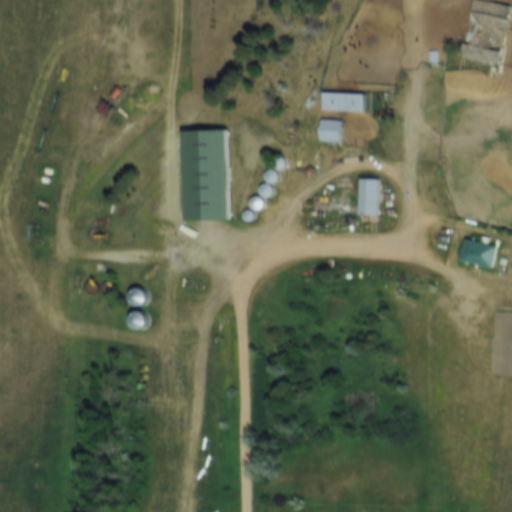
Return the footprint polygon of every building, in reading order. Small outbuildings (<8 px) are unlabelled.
[(463,60),(501,66),(511,6),(473,0),(463,60)] [(365,113),(365,94),(323,93),(323,112),(365,113)] [(342,121),(321,121),(321,143),(342,143),(342,121)] [(184,221),(229,220),(229,130),(183,130),(184,221)] [(379,216),(379,180),(360,180),(360,216),(379,216)] [(498,243),(465,240),(463,264),(496,267),(498,243)] [(134,289),(134,305),(147,305),(147,289),(134,289)] [(134,331),(147,330),(146,311),(133,312),(134,331)]
